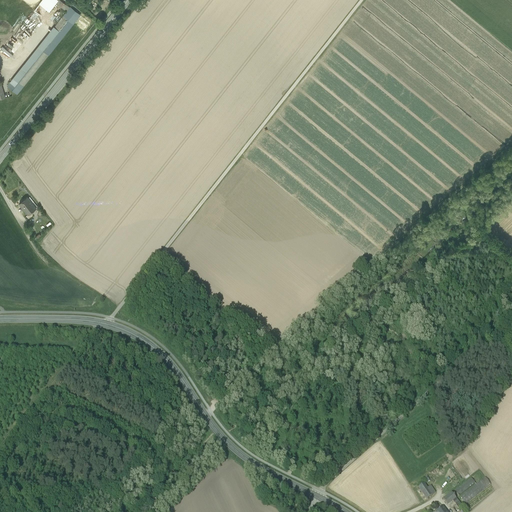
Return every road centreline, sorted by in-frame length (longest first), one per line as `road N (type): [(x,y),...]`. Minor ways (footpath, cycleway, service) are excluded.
road 1 (track): [(361,0),(102,322)]
road 2 (track): [(511,145),(210,411)]
road 3 (primary): [(0,319),(102,322),(132,334),(179,376),(231,446),(316,496)]
road 4 (unclassified): [(511,314),(316,496)]
road 5 (tertiary): [(0,160),(128,0)]
